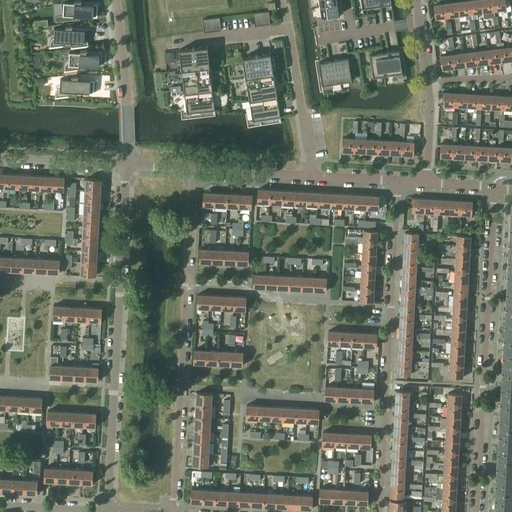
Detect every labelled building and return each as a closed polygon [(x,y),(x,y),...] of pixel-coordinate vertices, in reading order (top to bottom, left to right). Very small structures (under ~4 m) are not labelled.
[(64,3),(64,14),(63,14),(63,15),(74,16),(74,19),(73,19),(73,20),(81,19),(81,18),(80,18),(80,16),(97,17),(97,16),(96,16),(97,5),(98,5),(98,4),(81,3),(81,0),(82,0),(81,0),(74,0),(74,1),(75,1),(75,3),(64,2),(64,3)] [(360,0),(362,8),(381,5),(379,0),(360,0)] [(469,0),(458,2),(460,15),(466,14),(467,20),(472,19),(469,0)] [(481,0),(470,0),(469,0),(472,19),(473,19),(477,18),(477,13),(483,12),(481,0)] [(494,10),(493,0),(481,0),(483,12),(494,10)] [(505,0),(493,0),(494,10),(507,9),(505,0)] [(458,2),(446,3),(448,17),(460,15),(458,2)] [(434,5),(436,18),(448,17),(446,3),(434,5)] [(320,7),(321,17),(327,16),(328,22),(334,21),(333,16),(339,15),(338,4),(320,7)] [(269,11),(262,12),(263,25),(270,24),(269,11)] [(263,25),(262,12),(253,13),(255,26),(263,25)] [(220,17),(211,18),(213,31),(221,30),(220,17)] [(213,31),(211,18),(203,19),(204,32),(213,31)] [(34,20),(35,27),(49,26),(48,19),(34,20)] [(50,42),(50,43),(50,45),(50,46),(50,47),(49,47),(49,48),(71,45),(71,47),(71,48),(89,46),(89,45),(88,45),(88,44),(88,43),(88,42),(88,41),(87,40),(86,39),(85,38),(84,37),(84,31),(85,31),(85,30),(72,29),(72,26),(73,26),(73,25),(65,26),(65,27),(66,27),(66,29),(55,28),(55,29),(55,37),(54,37),(53,37),(52,38),(52,39),(51,39),(50,41),(50,42)] [(498,43),(499,48),(501,61),(511,59),(511,50),(511,46),(504,47),(503,42),(500,43),(498,43)] [(215,111),(207,46),(179,49),(187,114),(215,111)] [(499,48),(487,50),(489,63),(501,61),(499,48)] [(80,50),(80,51),(81,51),(81,52),(69,52),(69,53),(70,53),(70,60),(68,61),(67,61),(67,62),(66,63),(65,64),(65,65),(65,66),(65,67),(64,67),(64,68),(65,69),(65,70),(64,70),(64,71),(86,68),(86,66),(99,66),(98,66),(99,54),(100,53),(87,53),(87,50),(88,50),(87,49),(80,50)] [(382,65),(384,75),(393,74),(393,79),(403,77),(399,50),(388,51),(390,64),(382,65)] [(487,50),(476,51),(478,64),(489,63),(487,50)] [(368,78),(384,75),(382,65),(390,64),(388,51),(369,54),(371,64),(366,65),(368,78)] [(476,51),(464,53),(466,66),(478,64),(476,51)] [(174,52),(165,53),(166,62),(175,61),(174,52)] [(242,57),(252,121),(280,117),(270,53),(242,57)] [(464,53),(453,54),(454,68),(466,66),(464,53)] [(454,68),(453,54),(440,56),(442,69),(454,68)] [(348,58),(329,60),(331,73),(339,72),(341,82),(352,80),(348,58)] [(331,73),(329,60),(318,62),(323,90),(333,88),(332,83),(341,82),(339,72),(331,73)] [(60,87),(59,88),(58,89),(57,89),(56,90),(56,91),(56,92),(55,93),(55,94),(55,95),(56,97),(55,97),(55,98),(77,95),(77,94),(77,92),(94,93),(93,93),(94,81),(95,80),(78,80),(78,77),(78,76),(71,76),(71,77),(72,77),(72,79),(60,78),(60,79),(61,79),(61,87),(60,87)] [(443,105),(455,106),(456,93),(444,92),(443,105)] [(455,106),(467,107),(468,93),(456,93),(455,106)] [(467,107),(479,107),(479,94),(468,93),(467,107)] [(479,107),(490,108),(491,95),(479,94),(479,107)] [(490,108),(502,109),(503,95),(491,95),(490,108)] [(511,95),(503,95),(502,109),(511,109),(511,95)] [(342,151),(353,152),(354,138),(343,138),(342,151)] [(353,152),(365,152),(366,139),(354,138),(353,152)] [(365,152),(377,153),(378,140),(366,139),(365,152)] [(377,153),(389,154),(390,140),(378,140),(377,153)] [(389,154),(401,154),(402,141),(390,140),(389,154)] [(402,141),(401,154),(413,155),(414,142),(402,141)] [(440,157),(452,157),(453,144),(441,143),(440,157)] [(452,157),(463,158),(464,145),(453,144),(452,157)] [(463,158),(476,159),(476,145),(464,145),(463,158)] [(476,159),(488,159),(489,146),(476,145),(476,159)] [(488,159),(499,160),(500,147),(489,146),(488,159)] [(511,147),(500,147),(499,160),(511,161),(511,155),(511,147)] [(3,187),(16,188),(16,174),(4,174),(3,187)] [(16,188),(28,188),(28,175),(16,174),(16,188)] [(28,188),(40,189),(40,175),(28,175),(28,188)] [(40,189),(52,190),(52,176),(40,175),(40,189)] [(52,176),(52,190),(64,190),(65,177),(52,176)] [(86,178),(85,190),(101,190),(101,179),(86,178)] [(257,203),(270,203),(270,190),(258,189),(257,203)] [(85,190),(85,202),(100,203),(101,190),(85,190)] [(270,203),(281,204),(282,190),(270,190),(270,203)] [(281,204),(294,205),(294,191),(282,190),(281,204)] [(294,205),(306,205),(307,192),(294,191),(294,205)] [(203,205),(215,206),(216,193),(203,192),(203,205)] [(306,205),(318,206),(319,192),(307,192),(306,205)] [(318,206),(330,207),(331,193),(319,192),(318,206)] [(215,206),(227,207),(228,193),(216,193),(215,206)] [(227,207),(239,207),(240,194),(228,193),(227,207)] [(330,207),(342,207),(343,194),(331,193),(330,207)] [(240,194),(239,207),(251,208),(252,195),(240,194)] [(342,207),(354,208),(355,194),(343,194),(342,207)] [(354,208),(366,209),(367,195),(355,194),(354,208)] [(367,195),(366,209),(379,209),(379,196),(367,195)] [(412,212),(424,212),(425,199),(413,198),(412,212)] [(434,213),(433,219),(436,219),(437,199),(425,199),(424,212),(434,213)] [(437,199),(436,219),(438,219),(438,213),(448,214),(448,200),(437,199)] [(448,200),(448,214),(459,214),(460,200),(448,200)] [(460,200),(459,214),(472,215),(473,201),(460,200)] [(85,202),(84,214),(99,215),(100,203),(85,202)] [(84,214),(83,226),(99,227),(99,215),(84,214)] [(83,226),(83,238),(98,239),(99,227),(83,226)] [(357,239),(357,242),(363,242),(377,243),(377,230),(364,230),(363,237),(358,237),(357,239)] [(405,232),(404,244),(418,245),(418,233),(405,232)] [(457,235),(456,247),(470,247),(471,235),(457,235)] [(83,238),(82,250),(97,251),(98,239),(83,238)] [(363,242),(362,254),(376,255),(377,243),(363,242)] [(404,244),(403,256),(417,256),(418,245),(404,244)] [(456,247),(456,258),(469,259),(470,247),(456,247)] [(199,262),(212,263),(213,249),(200,248),(199,262)] [(212,263),(224,263),(225,250),(213,249),(212,263)] [(82,250),(81,262),(97,263),(97,251),(82,250)] [(224,263),(236,264),(237,251),(225,250),(224,263)] [(237,251),(236,264),(248,265),(249,251),(237,251)] [(362,254),(362,266),(375,267),(376,255),(362,254)] [(0,270),(11,271),(12,257),(0,256),(0,270)] [(403,256),(403,268),(416,268),(417,256),(403,256)] [(11,271),(23,271),(24,258),(12,257),(11,271)] [(23,271),(35,272),(36,258),(24,258),(23,271)] [(35,272),(47,273),(48,259),(36,258),(35,272)] [(456,258),(455,270),(469,271),(469,259),(456,258)] [(48,259),(47,273),(59,273),(60,259),(48,259)] [(97,263),(81,262),(81,274),(96,275),(97,263)] [(362,266),(361,277),(375,278),(375,267),(362,266)] [(403,268),(402,279),(416,280),(416,268),(403,268)] [(455,270),(454,282),(468,283),(469,271),(455,270)] [(253,287),(265,288),(266,274),(254,273),(253,287)] [(265,288),(277,288),(278,275),(266,274),(265,288)] [(277,288),(289,289),(290,275),(278,275),(277,288)] [(289,289),(302,290),(303,276),(290,275),(289,289)] [(302,290),(314,290),(315,277),(303,276),(302,290)] [(315,277),(314,290),(326,291),(327,277),(315,277)] [(361,277),(361,289),(374,289),(375,278),(361,277)] [(402,279),(402,291),(415,292),(421,292),(421,290),(421,285),(415,285),(416,280),(402,279)] [(454,282),(454,294),(467,295),(468,283),(454,282)] [(374,289),(361,289),(360,301),(373,302),(374,289)] [(402,291),(401,303),(414,303),(415,292),(402,291)] [(197,307),(209,308),(210,295),(198,294),(197,307)] [(454,294),(453,306),(467,307),(467,295),(454,294)] [(209,308),(221,309),(222,295),(210,295),(209,308)] [(221,309),(233,309),(234,296),(222,295),(221,309)] [(234,296),(233,309),(246,310),(246,297),(234,296)] [(401,303),(400,314),(414,315),(414,303),(401,303)] [(53,319),(65,319),(66,306),(54,305),(53,319)] [(65,319),(78,320),(78,306),(66,306),(65,319)] [(78,320),(89,321),(90,307),(78,306),(78,320)] [(448,313),(447,318),(466,319),(467,307),(453,306),(453,313),(448,313)] [(90,307),(89,321),(101,322),(102,308),(90,307)] [(400,314),(400,326),(413,327),(414,315),(400,314)] [(452,323),(452,329),(465,330),(466,319),(447,318),(447,323),(452,323)] [(400,326),(399,338),(412,338),(417,339),(418,334),(413,333),(413,327),(400,326)] [(452,329),(451,341),(465,342),(465,330),(452,329)] [(327,344),(340,345),(340,331),(328,330),(327,344)] [(340,345),(352,345),(352,332),(340,331),(340,345)] [(511,331),(505,331),(503,363),(511,363),(511,331)] [(352,345),(364,346),(365,332),(352,332),(352,345)] [(365,332),(364,346),(377,347),(377,333),(365,332)] [(399,338),(398,350),(412,350),(412,338),(399,338)] [(451,341),(450,353),(464,354),(465,342),(451,341)] [(193,363),(206,363),(207,350),(194,349),(193,363)] [(206,363),(218,364),(219,351),(207,350),(206,363)] [(398,350),(398,361),(411,362),(412,350),(398,350)] [(218,364),(230,365),(231,351),(219,351),(218,364)] [(231,351),(230,365),(243,365),(243,352),(231,351)] [(450,353),(450,365),(463,366),(464,354),(450,353)] [(50,378),(62,379),(63,365),(58,365),(59,356),(51,356),(51,364),(50,378)] [(411,362),(398,361),(397,374),(410,375),(411,368),(417,368),(417,365),(423,366),(423,361),(417,361),(417,362),(411,362)] [(87,366),(86,380),(98,381),(99,367),(99,364),(93,363),(93,367),(87,366)] [(511,363),(503,363),(501,395),(511,395),(511,363)] [(62,379),(74,379),(75,366),(63,365),(62,379)] [(463,366),(450,365),(449,377),(463,378),(463,366)] [(74,379),(86,380),(87,366),(75,366),(74,379)] [(324,399),(337,400),(337,386),(325,386),(324,399)] [(337,400),(349,401),(350,387),(337,386),(337,400)] [(349,401),(361,401),(362,388),(350,387),(349,401)] [(362,388),(361,401),(373,402),(374,388),(362,388)] [(396,390),(395,402),(409,403),(410,391),(396,390)] [(197,392),(196,405),(211,406),(212,393),(197,392)] [(443,405),(448,405),(461,406),(462,394),(448,393),(448,400),(443,400),(443,405)] [(6,409),(18,410),(19,396),(6,395),(6,409)] [(511,395),(501,395),(499,427),(511,427),(511,395)] [(18,410),(30,410),(31,397),(19,396),(18,410)] [(31,397),(30,410),(42,411),(43,398),(31,397)] [(395,402),(395,414),(408,415),(409,403),(395,402)] [(196,405),(195,417),(211,418),(211,406),(196,405)] [(246,418),(258,419),(259,405),(246,405),(246,418)] [(258,419),(270,420),(271,406),(259,405),(258,419)] [(448,405),(447,417),(460,417),(461,406),(448,405)] [(270,420),(282,420),(283,407),(271,406),(270,420)] [(282,420),(294,421),(295,407),(283,407),(282,420)] [(294,421),(306,422),(307,408),(295,407),(294,421)] [(307,408),(306,422),(319,422),(320,409),(307,408)] [(59,424),(60,411),(48,410),(47,428),(53,428),(53,424),(59,424)] [(72,412),(60,411),(59,424),(71,425),(72,412)] [(84,412),(72,412),(71,425),(83,426),(84,412)] [(96,413),(84,412),(83,426),(96,426),(96,413)] [(395,414),(394,426),(408,427),(408,415),(395,414)] [(195,417),(195,429),(210,430),(211,418),(195,417)] [(447,417),(446,429),(460,429),(460,417),(447,417)] [(394,426),(393,438),(407,438),(412,439),(412,434),(407,433),(408,427),(394,426)] [(511,427),(499,427),(497,459),(511,459),(511,427)] [(195,429),(194,441),(209,442),(210,430),(195,429)] [(446,429),(446,440),(459,441),(460,429),(446,429)] [(322,445),(334,446),(335,432),(323,431),(322,445)] [(334,446),(346,446),(347,433),(335,432),(334,446)] [(346,446),(359,447),(359,433),(347,433),(346,446)] [(359,433),(359,447),(371,448),(372,434),(359,433)] [(393,438),(393,449),(406,450),(407,438),(393,438)] [(446,440),(445,452),(458,453),(459,441),(446,440)] [(194,441),(193,453),(209,454),(209,442),(194,441)] [(393,449),(392,461),(406,462),(406,450),(393,449)] [(445,452),(444,464),(458,465),(458,453),(445,452)] [(209,454),(193,453),(193,465),(208,466),(209,454)] [(511,459),(497,459),(496,491),(511,491),(511,459)] [(29,460),(28,466),(34,466),(34,473),(40,474),(41,461),(34,461),(34,460),(29,460)] [(392,461),(391,473),(405,474),(405,467),(410,467),(411,462),(406,462),(392,461)] [(444,464),(444,476),(457,476),(458,465),(444,464)] [(44,481),(56,482),(57,468),(45,467),(44,481)] [(56,482),(68,482),(69,468),(57,468),(56,482)] [(68,482),(80,483),(81,469),(69,468),(68,482)] [(81,469),(80,483),(93,484),(93,470),(81,469)] [(391,473),(391,485),(404,486),(405,474),(391,473)] [(438,482),(438,487),(443,487),(456,488),(457,476),(444,476),(443,482),(438,482)] [(1,492),(13,493),(14,479),(2,478),(1,492)] [(13,493),(26,493),(27,480),(14,479),(13,493)] [(27,480),(26,493),(37,494),(38,480),(27,480)] [(404,486),(391,485),(390,497),(404,497),(404,495),(404,486)] [(437,499),(442,499),(456,500),(456,488),(443,487),(443,494),(438,494),(437,499)] [(319,501),(331,502),(332,488),(320,488),(319,501)] [(331,502),(343,503),(344,489),(332,488),(331,502)] [(191,502),(203,503),(203,489),(191,489),(191,502)] [(203,503),(215,503),(216,490),(203,489),(203,503)] [(343,503),(355,503),(356,490),(344,489),(343,503)] [(215,503),(227,504),(228,491),(216,490),(215,503)] [(356,490),(355,503),(368,504),(369,491),(356,490)] [(227,504),(239,505),(240,491),(228,491),(227,504)] [(239,505),(251,505),(252,492),(240,491),(239,505)] [(511,511),(511,491),(496,491),(494,511),(511,511)] [(251,505),(263,506),(264,493),(252,492),(251,505)] [(263,506),(275,507),(276,493),(264,493),(263,506)] [(275,507),(287,507),(288,494),(276,493),(275,507)] [(287,507),(300,508),(300,495),(288,494),(287,507)] [(300,495),(300,508),(312,509),(313,495),(300,495)] [(390,499),(389,511),(405,511),(406,500),(390,499)] [(442,499),(442,511),(455,511),(456,500),(442,499)]
